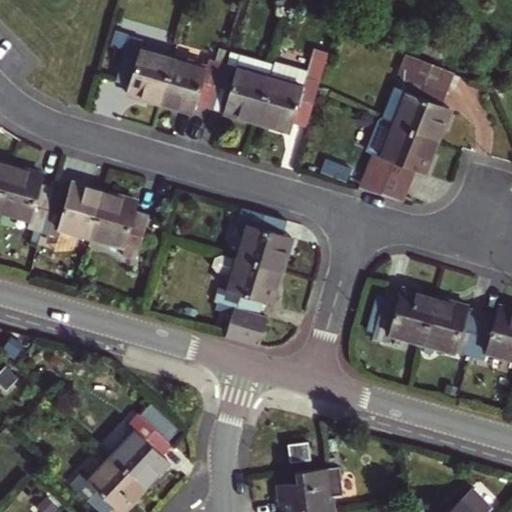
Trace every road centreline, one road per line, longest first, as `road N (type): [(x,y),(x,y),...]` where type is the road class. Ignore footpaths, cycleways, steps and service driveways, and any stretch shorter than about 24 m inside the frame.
road 1 (residential): [(359,217),(59,127),(22,111),(0,90)]
road 2 (residential): [(0,291),(249,364)]
road 3 (residential): [(313,383),(511,442)]
road 4 (residential): [(313,383),(359,217)]
road 5 (residential): [(511,261),(359,217)]
road 6 (residential): [(249,364),(225,440),(228,511)]
